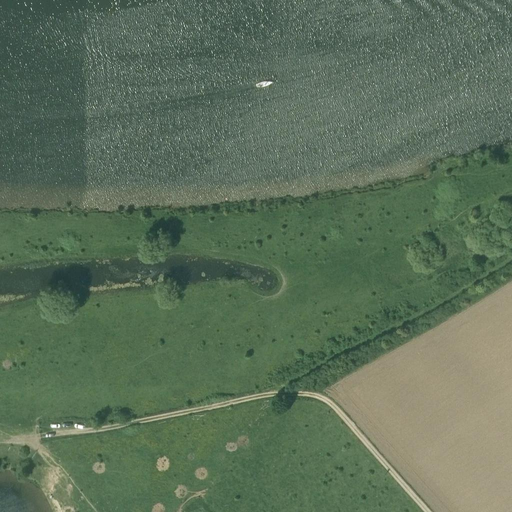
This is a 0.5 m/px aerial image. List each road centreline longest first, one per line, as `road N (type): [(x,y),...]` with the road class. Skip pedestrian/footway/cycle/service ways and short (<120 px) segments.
road 1 (track): [(270,393),(511,259)]
road 2 (track): [(270,393),(40,438)]
road 3 (track): [(427,511),(332,405),(314,395),(270,393)]
